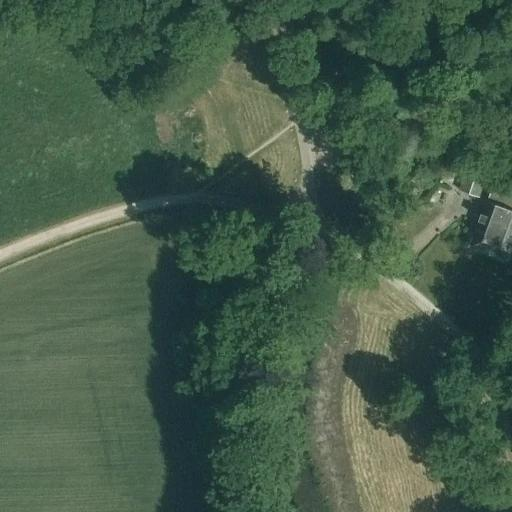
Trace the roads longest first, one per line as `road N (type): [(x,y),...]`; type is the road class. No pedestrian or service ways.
road 1 (track): [(216,511),(270,203)]
road 2 (unclassified): [(270,203),(170,199),(0,256)]
road 3 (unclassified): [(314,203),(270,0)]
